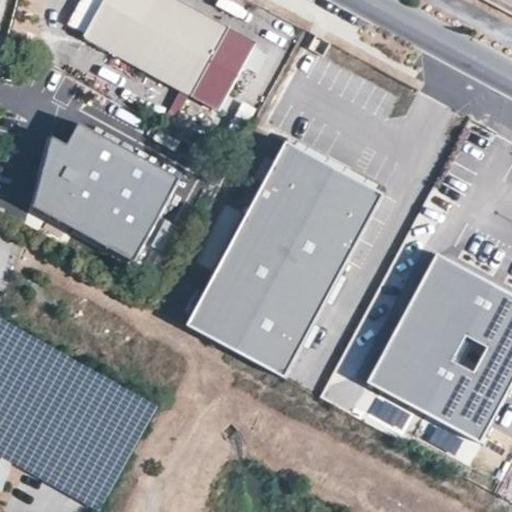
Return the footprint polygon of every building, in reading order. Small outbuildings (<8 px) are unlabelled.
[(105,0),(84,0),(71,26),(86,35),(105,0)] [(256,46),(257,45),(174,0),(105,0),(86,35),(85,38),(219,112),(245,66),(256,46)] [(269,53),(256,46),(245,66),(257,73),(269,53)] [(165,112),(175,122),(192,105),(181,95),(165,112)] [(250,119),(239,113),(224,141),(235,147),(250,119)] [(177,177),(77,124),(64,147),(48,138),(37,177),(56,182),(33,209),(131,262),(177,177)] [(286,380),(385,195),(287,142),(187,327),(199,333),(286,380)] [(511,386),(511,298),(436,258),(368,385),(480,445),(511,386)] [(20,435),(7,431),(0,452),(0,489),(2,490),(20,435)]
